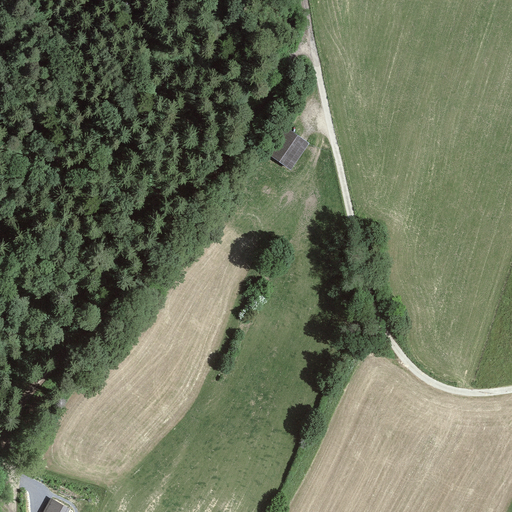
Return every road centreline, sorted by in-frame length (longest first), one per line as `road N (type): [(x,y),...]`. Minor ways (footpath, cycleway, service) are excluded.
road 1 (track): [(12,511),(9,453),(23,403),(219,172),(289,54),(315,47)]
road 2 (unclassified): [(314,45),(351,222),(391,339),(441,386),(511,390)]
